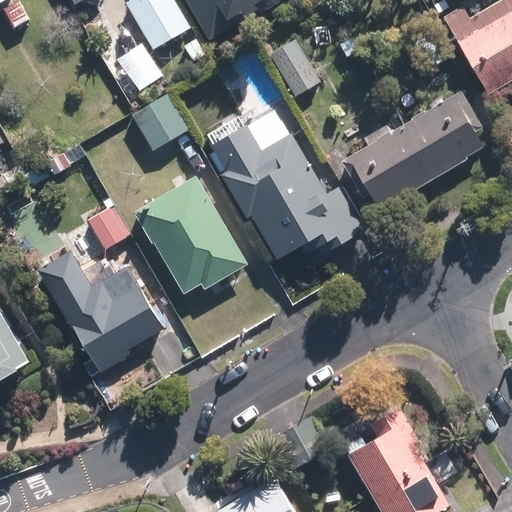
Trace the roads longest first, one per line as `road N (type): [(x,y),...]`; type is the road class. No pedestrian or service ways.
road 1 (residential): [(130,453),(429,282)]
road 2 (residential): [(429,282),(511,422)]
